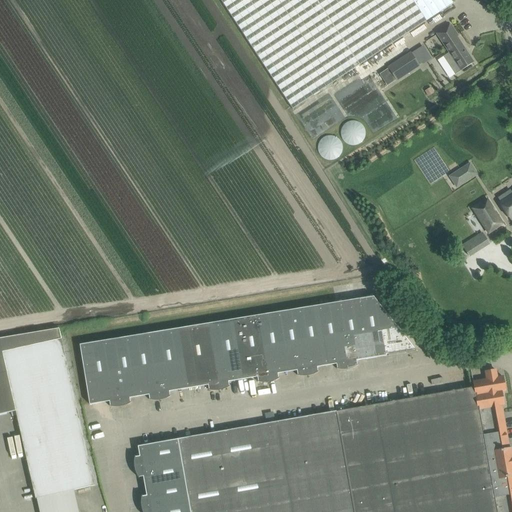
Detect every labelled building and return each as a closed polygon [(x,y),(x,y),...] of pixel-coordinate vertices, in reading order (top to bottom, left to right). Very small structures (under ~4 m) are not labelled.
[(220,0),(292,109),(453,3),(450,0),(220,0)] [(431,60),(446,50),(448,54),(446,55),(449,58),(446,60),(455,74),(473,63),(456,37),(458,36),(451,26),(421,45),(431,60)] [(388,68),(396,80),(419,66),(410,53),(388,68)] [(430,88),(425,91),(428,96),(433,93),(430,88)] [(446,173),(436,180),(444,194),(473,176),(471,172),(466,166),(448,177),(446,173)] [(511,194),(499,203),(505,211),(510,220),(511,218),(511,194)] [(486,198),(472,207),(488,234),(503,224),(486,198)] [(434,212),(440,224),(463,213),(457,201),(434,212)] [(482,231),(462,244),(468,254),(488,241),(482,231)] [(373,296),(356,299),(366,359),(406,353),(410,343),(398,329),(396,328),(397,327),(373,296)] [(356,299),(337,303),(347,369),(354,367),(356,366),(358,365),(357,365),(356,361),(366,359),(356,299)] [(337,303),(317,306),(327,366),(336,364),(337,368),(336,368),(336,369),(340,370),(347,369),(337,303)] [(317,306),(297,309),(308,375),(315,374),(316,373),(319,372),(318,371),(317,367),(327,366),(317,306)] [(297,309),(277,312),(287,372),(297,371),(297,375),(301,376),(308,375),(297,309)] [(277,312),(253,316),(266,382),(275,380),(277,379),(279,378),(279,377),(278,378),(278,374),(287,372),(277,312)] [(253,316),(233,320),(243,380),(257,377),(258,381),(257,381),(257,382),(259,382),(262,383),(266,382),(253,316)] [(233,320),(208,324),(219,390),(226,389),(230,386),(229,386),(228,382),(243,380),(233,320)] [(208,324),(179,328),(188,388),(208,385),(209,389),(208,389),(208,390),(212,391),(219,390),(208,324)] [(59,328),(0,338),(0,414),(16,411),(39,511),(78,511),(74,490),(94,485),(59,328)] [(179,328),(149,333),(160,399),(167,398),(169,397),(171,396),(170,395),(170,396),(169,392),(188,388),(179,328)] [(149,333),(129,337),(139,397),(149,395),(149,399),(149,400),(151,400),(153,400),(160,399),(149,333)] [(129,337),(110,340),(120,406),(127,405),(129,404),(131,403),(131,402),(130,402),(129,398),(139,397),(129,337)] [(79,345),(88,395),(89,405),(109,402),(110,406),(109,405),(109,406),(111,407),(114,407),(120,406),(110,340),(79,345)] [(474,387),(415,397),(435,511),(511,511),(511,486),(510,476),(511,476),(511,452),(511,448),(505,449),(498,406),(503,405),(501,391),(505,391),(503,377),(497,378),(495,370),(485,372),(487,380),(473,382),(474,387)] [(435,511),(415,397),(336,411),(354,511),(435,511)] [(353,511),(336,411),(247,427),(261,511),(353,511)] [(261,511),(247,427),(207,434),(221,511),(261,511)] [(221,511),(207,434),(177,439),(181,459),(184,479),(188,499),(190,511),(221,511)] [(134,461),(135,467),(181,459),(177,439),(138,446),(139,456),(135,457),(136,456),(135,456),(134,458),(134,461)] [(181,459),(135,467),(136,474),(137,476),(139,478),(139,477),(143,476),(145,486),(184,479),(181,459)] [(141,500),(142,507),(188,499),(184,479),(145,486),(146,496),(142,496),(141,500)] [(190,511),(188,499),(142,507),(143,511),(190,511)]
